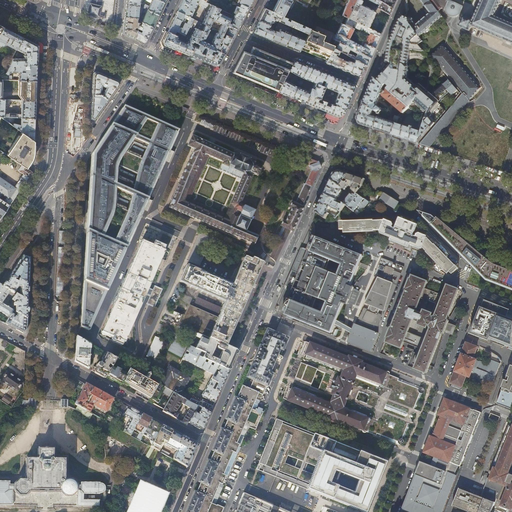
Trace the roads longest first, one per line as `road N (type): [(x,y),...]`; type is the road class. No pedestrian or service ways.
road 1 (residential): [(340,140),(205,441)]
road 2 (residential): [(49,356),(60,192),(53,167)]
road 3 (secondary): [(511,196),(340,140)]
road 4 (residential): [(205,441),(49,356)]
road 5 (residential): [(53,167),(67,169),(145,59)]
road 6 (secondary): [(340,140),(215,88)]
road 7 (residential): [(242,33),(364,83)]
